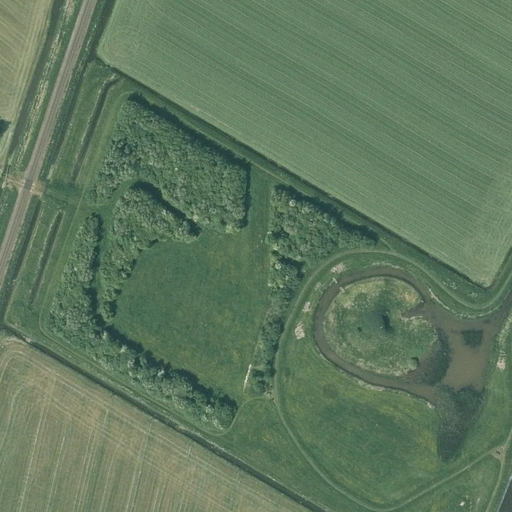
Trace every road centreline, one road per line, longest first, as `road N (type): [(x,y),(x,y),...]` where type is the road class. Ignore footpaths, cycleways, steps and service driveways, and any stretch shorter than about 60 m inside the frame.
road 1 (track): [(228,395),(255,312),(258,168),(135,94),(118,96),(39,317),(40,334)]
road 2 (track): [(340,511),(19,318),(98,75)]
road 3 (track): [(223,444),(240,412),(237,401),(104,325),(96,308),(101,217),(0,177)]
road 4 (track): [(257,247),(203,230),(132,183),(99,215)]
road 5 (track): [(401,255),(258,168)]
